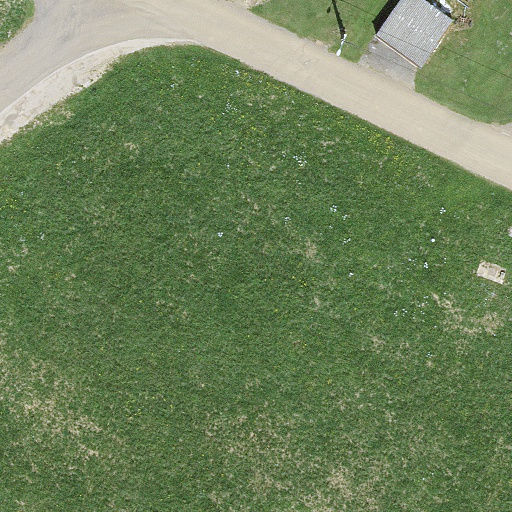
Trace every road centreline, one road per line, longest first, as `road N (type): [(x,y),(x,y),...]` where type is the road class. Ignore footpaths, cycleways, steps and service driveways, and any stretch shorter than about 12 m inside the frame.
road 1 (residential): [(144,0),(511,170)]
road 2 (unclassified): [(0,86),(123,0)]
